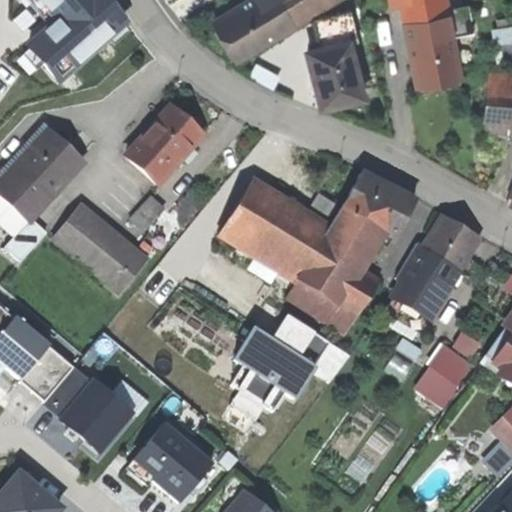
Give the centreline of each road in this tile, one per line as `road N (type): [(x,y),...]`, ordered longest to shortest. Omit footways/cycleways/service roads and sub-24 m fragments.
road 1 (residential): [(136,0),(189,64),(235,99),(361,150),(511,234)]
road 2 (residential): [(0,431),(98,511)]
